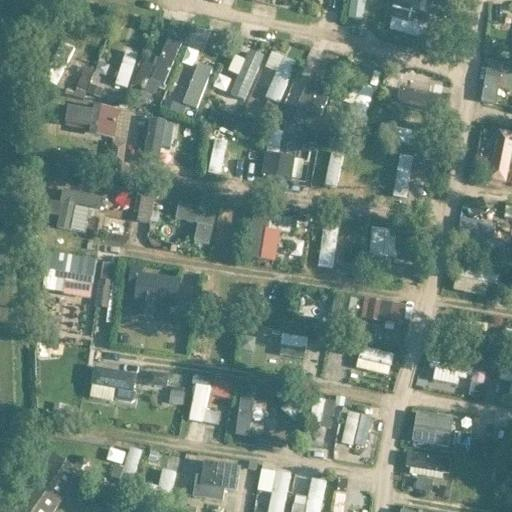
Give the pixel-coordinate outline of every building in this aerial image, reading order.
[(405,3),(397,31),(435,41),(442,13),(405,3)] [(175,34),(169,63),(154,60),(147,98),(159,100),(163,82),(185,86),(195,38),(175,34)] [(126,86),(140,91),(153,57),(138,52),(126,86)] [(263,53),(253,73),(254,73),(243,95),(259,103),(270,80),(271,80),(280,61),(263,53)] [(275,100),(294,107),(308,68),(288,62),(275,100)] [(194,107),(216,111),(225,69),(206,64),(197,105),(181,102),(176,122),(190,125),(194,107)] [(511,100),(511,77),(496,74),(492,97),(511,100)] [(310,105),(334,119),(350,93),(326,79),(310,105)] [(357,118),(381,124),(389,88),(365,83),(357,118)] [(435,108),(434,92),(410,92),(411,108),(435,108)] [(271,117),(275,104),(262,100),(258,113),(271,117)] [(114,141),(119,112),(89,107),(88,110),(68,107),(65,128),(85,131),(84,136),(114,141)] [(162,125),(162,110),(133,108),(132,123),(162,125)] [(220,123),(242,134),(250,119),(229,108),(220,123)] [(501,182),(511,184),(511,130),(511,131),(501,182)] [(291,156),(297,137),(283,132),(277,151),(291,156)] [(316,154),(315,140),(302,140),(303,154),(316,154)] [(334,150),(334,169),(353,169),(353,150),(334,150)] [(319,178),(316,158),(299,160),(302,180),(319,178)] [(84,235),(89,211),(98,213),(101,201),(63,193),(61,206),(50,204),(48,215),(60,217),(58,230),(84,235)] [(203,212),(202,227),(207,227),(207,254),(225,255),(227,213),(203,212)] [(285,266),(296,220),(269,214),(258,260),(285,266)] [(501,259),(503,243),(493,241),(495,231),(478,228),(477,238),(460,235),(457,251),(501,259)] [(382,231),(383,262),(411,261),(410,231),(382,231)] [(346,274),(352,237),(336,234),(330,271),(346,274)] [(254,260),(255,238),(241,238),(241,259),(254,260)] [(49,256),(43,291),(63,294),(65,282),(92,287),(96,264),(49,256)] [(131,268),(127,292),(135,293),(134,303),(136,303),(133,318),(153,321),(155,306),(176,310),(181,282),(142,276),(143,270),(131,268)] [(376,301),(374,321),(385,323),(387,302),(376,301)] [(419,327),(421,307),(388,304),(386,323),(419,327)] [(481,328),(480,344),(500,344),(501,329),(481,328)] [(453,348),(474,350),(475,333),(454,331),(453,348)] [(294,352),(321,353),(322,338),(295,336),(294,352)] [(406,378),(408,356),(386,354),(385,377),(406,378)] [(448,365),(447,390),(481,391),(482,366),(448,365)] [(104,371),(103,401),(148,403),(149,373),(104,371)] [(177,395),(179,378),(165,376),(164,393),(177,395)] [(239,393),(229,391),(230,380),(208,377),(201,422),(221,426),(225,399),(237,401),(239,393)] [(195,402),(196,390),(183,389),(182,402),(195,402)] [(274,401),(257,398),(247,442),(264,446),(274,401)] [(330,431),(335,403),(313,399),(308,427),(330,431)] [(373,415),(343,412),(341,428),(355,429),(353,446),(370,447),(373,415)] [(371,440),(383,442),(388,419),(376,416),(371,440)] [(426,446),(467,449),(469,419),(428,416),(426,446)] [(134,468),(130,466),(125,479),(145,487),(158,452),(142,446),(134,468)] [(423,454),(422,480),(461,481),(462,455),(423,454)] [(55,511),(70,490),(77,495),(87,480),(51,456),(15,511),(55,511)] [(212,462),(208,499),(222,501),(220,511),(265,511),(267,498),(255,497),(258,468),(212,462)] [(446,495),(449,486),(432,481),(429,489),(446,495)]
